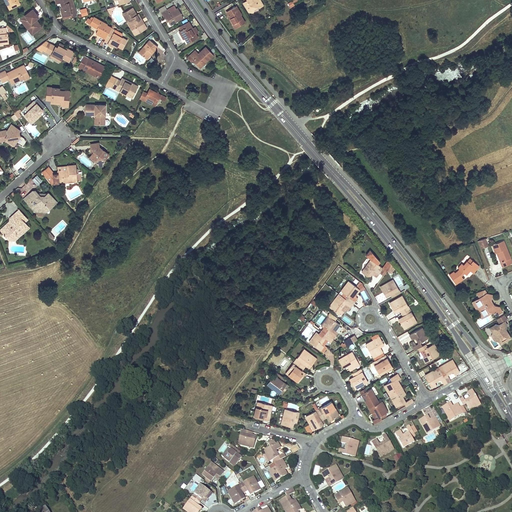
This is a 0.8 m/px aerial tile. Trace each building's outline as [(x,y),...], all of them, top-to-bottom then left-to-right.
[(4,0),(9,9),(14,6),(19,4),(17,0),(4,0)] [(62,9),(61,9),(60,9),(63,19),(76,15),(71,0),(54,0),(56,3),(60,2),(62,9)] [(252,13),(252,12),(253,11),(258,7),(259,8),(263,5),(259,0),(246,0),(247,0),(243,2),(248,12),(252,13)] [(168,21),(169,23),(170,25),(183,17),(178,8),(176,9),(174,5),(166,10),(161,13),(163,17),(164,16),(167,21),(168,21)] [(240,15),(241,15),(241,14),(236,6),(226,11),(228,14),(227,15),(235,28),(244,22),(240,15)] [(144,23),(141,19),(138,14),(136,15),(132,8),(122,14),(131,30),(144,23)] [(41,26),(38,23),(36,19),(38,17),(32,9),(20,19),(31,34),(41,26)] [(105,38),(111,28),(106,25),(107,24),(93,17),(91,20),(88,18),(86,22),(89,24),(98,29),(95,33),(100,36),(105,38)] [(188,43),(193,40),(198,37),(195,33),(197,32),(194,27),(192,28),(188,21),(180,26),(182,29),(180,30),(185,38),(188,43)] [(144,23),(131,30),(134,35),(146,28),(144,23)] [(111,28),(105,38),(104,41),(107,43),(108,41),(115,45),(122,48),(127,40),(113,32),(115,30),(111,28)] [(157,47),(153,43),(149,40),(138,52),(146,59),(157,47)] [(73,52),(65,48),(65,49),(62,48),(63,46),(63,45),(59,43),(57,48),(50,44),(44,41),(35,49),(40,51),(41,49),(46,52),(51,54),(61,60),(62,58),(68,61),(70,58),(72,55),(71,55),(73,52)] [(198,54),(197,52),(195,50),(187,58),(190,61),(192,60),(199,68),(213,55),(205,47),(198,54)] [(98,78),(101,72),(104,67),(84,56),(78,67),(98,78)] [(30,78),(24,65),(7,73),(6,71),(0,73),(0,77),(2,83),(9,79),(11,78),(14,83),(23,78),(24,80),(30,78)] [(112,87),(116,79),(111,77),(107,85),(112,87)] [(138,87),(129,83),(121,79),(120,81),(116,79),(112,87),(132,97),(138,87)] [(58,88),(47,87),(46,97),(51,97),(51,100),(60,101),(60,104),(60,106),(67,106),(69,91),(63,90),(58,90),(58,88)] [(159,98),(162,99),(164,101),(166,98),(149,89),(147,93),(143,91),(139,98),(155,106),(159,98)] [(46,107),(38,99),(35,102),(34,102),(26,109),(28,112),(24,116),(32,124),(41,115),(40,115),(44,112),(42,110),(46,107)] [(105,105),(85,104),(85,112),(94,112),(94,114),(97,114),(97,124),(102,124),(102,120),(104,120),(105,105)] [(0,142),(6,141),(14,147),(21,137),(20,135),(21,131),(12,124),(7,132),(5,130),(0,131),(0,142)] [(102,163),(108,155),(99,147),(99,142),(90,143),(91,149),(93,148),(93,153),(91,154),(90,156),(97,163),(102,163)] [(54,179),(54,183),(81,181),(81,172),(77,173),(76,165),(58,166),(58,170),(57,171),(58,172),(53,172),(53,174),(51,174),(47,178),(51,182),(54,179)] [(42,172),(47,178),(51,174),(53,174),(53,172),(48,166),(42,172)] [(37,176),(32,180),(38,186),(43,182),(37,176)] [(32,191),(24,198),(29,204),(31,203),(38,211),(43,211),(51,203),(52,205),(57,202),(48,192),(46,193),(44,195),(38,196),(37,197),(32,191)] [(38,211),(31,203),(29,204),(35,211),(38,211)] [(27,219),(23,214),(19,217),(16,213),(12,216),(12,222),(10,222),(8,222),(3,226),(5,228),(4,233),(9,233),(9,236),(16,237),(16,233),(22,233),(22,229),(25,230),(29,226),(27,224),(24,224),(25,221),(27,219)] [(16,239),(19,236),(22,233),(16,233),(16,237),(9,236),(9,233),(4,233),(5,228),(3,226),(0,228),(4,233),(7,236),(9,239),(16,239)] [(483,238),(477,240),(479,247),(486,244),(483,238)] [(501,266),(506,264),(510,263),(508,258),(509,258),(502,240),(491,244),(494,252),(496,252),(498,251),(502,260),(499,261),(501,266)] [(373,260),(363,272),(368,276),(369,274),(371,275),(371,276),(372,274),(377,278),(381,274),(384,276),(388,272),(384,269),(379,265),(381,262),(372,251),(368,256),(373,260)] [(471,260),(468,263),(465,261),(462,265),(460,263),(456,268),(457,269),(456,271),(453,272),(453,271),(448,274),(454,284),(462,278),(460,276),(463,272),(465,274),(469,270),(472,273),(478,266),(471,260)] [(401,292),(394,279),(381,287),(384,292),(387,291),(388,293),(390,291),(391,294),(393,297),(401,292)] [(349,295),(347,298),(354,303),(356,300),(353,297),(351,296),(355,291),(358,293),(361,288),(350,280),(342,290),(349,295)] [(476,292),(478,296),(480,296),(480,299),(476,298),(473,300),(477,305),(476,309),(480,310),(483,316),(486,314),(487,311),(490,311),(492,312),(494,315),(500,311),(498,307),(490,304),(488,302),(489,299),(485,293),(483,289),(476,292)] [(338,296),(330,306),(342,314),(346,308),(349,310),(354,303),(347,298),(344,301),(338,296)] [(410,309),(403,296),(390,303),(393,308),(395,307),(396,309),(399,308),(400,310),(402,313),(410,309)] [(417,321),(410,309),(402,313),(404,316),(405,319),(402,320),(404,323),(401,324),(404,329),(417,321)] [(506,324),(503,320),(506,319),(503,314),(495,318),(498,324),(494,323),(493,324),(494,326),(491,328),(493,331),(492,334),(495,338),(496,339),(497,341),(500,344),(504,342),(507,343),(507,340),(510,338),(504,328),(503,326),(505,325),(506,324)] [(329,331),(326,333),(333,339),(336,335),(331,332),(335,327),(337,329),(341,324),(329,315),(321,325),(329,331)] [(493,324),(488,327),(490,332),(490,335),(493,339),(497,341),(496,339),(495,338),(492,334),(493,331),(491,328),(494,326),(493,324)] [(428,338),(422,327),(410,334),(412,339),(415,338),(418,343),(413,346),(414,350),(418,348),(422,346),(420,342),(428,338)] [(317,331),(310,341),(321,350),(325,345),(322,343),(326,339),(331,342),(333,339),(326,333),(324,336),(317,331)] [(348,338),(351,343),(354,341),(358,340),(355,335),(348,338)] [(380,336),(366,344),(373,357),(383,351),(380,346),(383,345),(382,342),(383,341),(380,336)] [(422,346),(418,348),(420,351),(425,349),(428,355),(423,357),(426,362),(440,354),(434,343),(428,347),(426,344),(422,346)] [(304,348),(295,360),(304,367),(306,364),(308,362),(310,363),(311,362),(313,363),(317,358),(304,348)] [(360,364),(353,351),(339,359),(342,364),(344,363),(345,365),(348,364),(351,369),(360,364)] [(381,357),(373,361),(380,374),(393,367),(390,361),(387,363),(386,361),(384,362),(383,360),(381,357)] [(446,373),(442,375),(447,383),(450,381),(447,375),(453,372),(454,375),(459,372),(452,359),(442,366),(446,373)] [(295,360),(286,372),(299,382),(302,377),(301,376),(302,374),(300,372),(302,370),(304,367),(295,360)] [(369,381),(361,368),(353,372),(355,375),(356,377),(354,379),(355,381),(352,382),(353,384),(355,388),(369,381)] [(439,377),(435,369),(424,375),(431,387),(436,385),(435,383),(441,379),(444,385),(447,383),(442,375),(439,377)] [(280,373),(271,385),(283,394),(286,390),(284,388),(285,386),(283,384),(285,382),(287,379),(280,373)] [(392,380),(384,384),(390,395),(403,388),(400,383),(398,384),(395,379),(400,376),(398,373),(390,377),(392,380)] [(403,388),(390,395),(396,406),(404,402),(406,406),(414,402),(412,398),(407,401),(403,394),(405,393),(403,388)] [(366,390),(359,394),(361,398),(366,395),(369,400),(367,402),(370,407),(382,400),(375,389),(368,393),(366,390)] [(481,406),(473,391),(468,394),(470,399),(465,402),(462,397),(459,399),(463,407),(466,405),(470,412),(481,406)] [(454,403),(459,401),(455,393),(450,395),(454,403)] [(382,400),(370,407),(372,411),(374,410),(378,417),(373,419),(375,423),(376,423),(383,419),(380,415),(388,411),(382,400)] [(273,404),(258,401),(254,416),(260,418),(261,415),(263,416),(264,414),(270,416),(273,404)] [(332,401),(319,408),(325,418),(328,416),(330,415),(331,418),(333,416),(334,418),(340,415),(332,401)] [(448,405),(443,408),(450,422),(466,413),(463,407),(459,409),(457,405),(453,408),(451,405),(448,407),(448,405)] [(300,411),(285,408),(281,423),(287,425),(288,423),(290,423),(291,421),(294,422),(297,423),(300,411)] [(318,425),(321,423),(319,421),(322,420),(325,418),(319,408),(318,408),(315,410),(306,415),(314,429),(319,426),(318,425)] [(425,418),(420,421),(428,435),(441,428),(435,418),(430,420),(429,418),(426,419),(425,418)] [(401,432),(396,435),(404,448),(414,442),(413,439),(411,436),(414,434),(411,429),(410,427),(407,428),(409,434),(404,437),(401,432)] [(254,431),(242,428),(239,443),(255,447),(256,441),(254,440),(255,439),(252,438),(253,435),(254,431)] [(377,440),(372,443),(380,457),(394,450),(386,435),(383,437),(385,442),(380,445),(377,440)] [(355,457),(359,441),(343,437),(341,442),(347,444),(345,450),(340,449),(339,453),(355,457)] [(270,446),(264,450),(270,461),(276,457),(278,460),(282,458),(286,456),(284,452),(278,456),(275,450),(281,447),(278,442),(276,443),(274,441),(272,441),(269,442),(269,443),(270,446)] [(230,443),(222,456),(235,466),(239,461),(237,460),(239,457),(236,456),(238,453),(240,450),(230,443)] [(396,461),(403,458),(400,453),(393,456),(396,461)] [(277,466),(269,470),(275,480),(288,473),(285,469),(288,467),(282,458),(278,460),(275,462),(277,466)] [(224,471),(212,462),(203,474),(212,481),(215,476),(217,477),(218,475),(220,476),(224,471)] [(343,479),(335,465),(322,473),(324,477),(329,475),(333,480),(327,483),(329,487),(343,479)] [(196,474),(193,479),(199,484),(202,479),(196,474)] [(254,476),(241,483),(245,491),(248,490),(251,489),(252,491),(254,490),(256,492),(261,489),(254,476)] [(241,483),(228,491),(235,504),(240,501),(239,498),(241,497),(240,494),(242,493),(245,491),(241,483)] [(201,484),(192,496),(199,501),(202,498),(203,496),(206,498),(207,496),(209,498),(213,493),(201,484)] [(287,496),(280,500),(286,511),(298,504),(295,499),(293,500),(290,495),(295,492),(293,488),(285,492),(287,496)] [(355,500),(348,488),(334,495),(337,500),(339,500),(340,502),(342,501),(345,506),(355,500)] [(192,496),(183,507),(188,511),(198,511),(199,511),(197,510),(198,508),(196,506),(197,504),(199,501),(192,496)]
